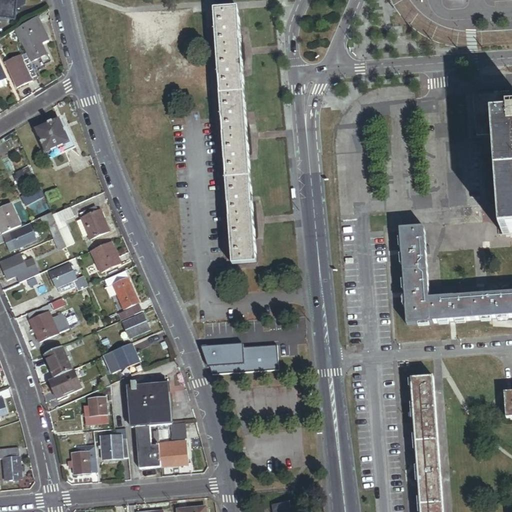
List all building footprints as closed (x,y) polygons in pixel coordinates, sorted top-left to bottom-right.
[(1,0),(0,11),(0,20),(14,23),(17,3),(17,0),(1,0)] [(232,248),(233,266),(257,265),(238,10),(215,12),(216,30),(214,30),(214,36),(217,36),(219,72),(217,72),(217,79),(220,79),(222,115),(220,115),(220,121),(223,121),(225,157),(223,157),(223,164),(226,163),(228,199),(226,199),(226,206),(229,206),(231,241),(229,242),(229,248),(232,248)] [(50,40),(38,17),(15,31),(21,44),(23,43),(32,63),(41,58),(44,65),(49,62),(46,56),(48,55),(42,44),(50,40)] [(36,75),(29,59),(24,62),(31,78),(36,75)] [(31,78),(24,62),(9,69),(18,89),(33,82),(33,81),(31,78)] [(511,121),(511,92),(474,95),(477,138),(497,136),(496,122),(511,121)] [(511,236),(511,121),(496,122),(497,136),(504,237),(511,236)] [(68,147),(61,131),(58,123),(34,132),(43,156),(44,156),(68,147)] [(65,129),(61,131),(68,147),(44,156),(47,162),(73,151),(65,129)] [(25,178),(32,175),(29,168),(16,174),(17,176),(14,178),(18,185),(27,181),(25,178)] [(26,207),(44,198),(42,192),(33,197),(31,194),(21,198),(26,207)] [(0,229),(3,236),(22,227),(12,205),(0,210),(0,229)] [(76,218),(71,208),(53,216),(57,224),(62,236),(67,248),(75,245),(65,222),(76,218)] [(110,232),(101,212),(98,213),(96,208),(80,215),(82,220),(89,236),(91,241),(110,232)] [(57,224),(53,216),(52,214),(27,225),(28,227),(30,226),(31,228),(36,225),(38,228),(48,224),(49,228),(53,226),(57,224)] [(89,236),(82,220),(77,222),(84,238),(89,236)] [(62,236),(57,224),(53,226),(53,228),(51,229),(55,239),(62,236)] [(28,227),(10,235),(17,250),(37,241),(31,228),(30,226),(28,227)] [(402,232),(408,327),(511,319),(511,295),(496,296),(496,294),(489,294),(490,297),(454,299),(454,297),(448,297),(448,300),(429,301),(429,297),(431,297),(431,291),(429,291),(426,255),(428,255),(428,249),(426,249),(424,231),(402,232)] [(67,248),(62,236),(55,239),(59,249),(62,248),(63,250),(67,248)] [(122,265),(112,243),(92,252),(102,274),(122,265)] [(25,263),(21,255),(0,263),(8,281),(17,277),(20,284),(40,275),(34,260),(25,263)] [(78,281),(71,265),(51,274),(57,289),(58,289),(61,295),(77,288),(79,293),(89,288),(84,278),(78,281)] [(110,280),(113,287),(124,311),(139,305),(128,280),(129,280),(126,273),(110,280)] [(108,289),(113,287),(110,280),(105,282),(108,289)] [(48,306),(28,315),(31,322),(50,314),(51,313),(48,306)] [(120,323),(142,313),(139,306),(117,316),(120,323)] [(52,320),(50,314),(31,322),(41,343),(61,335),(54,319),(52,320)] [(63,315),(54,319),(61,335),(69,331),(63,315)] [(151,331),(149,327),(152,326),(149,321),(147,322),(144,316),(124,325),(130,340),(151,331)] [(140,364),(132,346),(116,353),(124,371),(140,364)] [(279,372),(277,347),(204,352),(212,377),(279,372)] [(63,348),(46,356),(56,379),(73,371),(63,348)] [(56,379),(50,382),(58,400),(83,389),(75,371),(73,371),(56,379)] [(412,381),(421,511),(442,511),(434,379),(412,381)] [(158,427),(165,426),(170,425),(169,417),(170,417),(168,390),(167,386),(137,389),(137,393),(132,394),(128,394),(132,429),(135,429),(151,427),(158,427)] [(2,399),(0,393),(0,417),(8,415),(3,399),(2,399)] [(108,416),(106,399),(89,400),(91,418),(108,416)] [(186,440),(185,424),(172,425),(173,442),(186,440)] [(166,437),(165,426),(158,427),(159,437),(166,437)] [(139,470),(162,468),(161,458),(160,446),(153,447),(151,427),(135,429),(139,470)] [(129,459),(126,430),(116,430),(115,430),(116,437),(102,438),(104,461),(129,459)] [(168,453),(167,445),(160,446),(161,458),(162,468),(190,465),(188,450),(179,451),(180,456),(174,457),(174,452),(168,453)] [(98,474),(96,448),(81,449),(81,455),(73,455),(75,476),(98,474)] [(0,451),(0,460),(21,458),(20,450),(0,451)] [(4,465),(6,482),(22,480),(21,458),(0,460),(0,461),(0,465),(4,465)]
